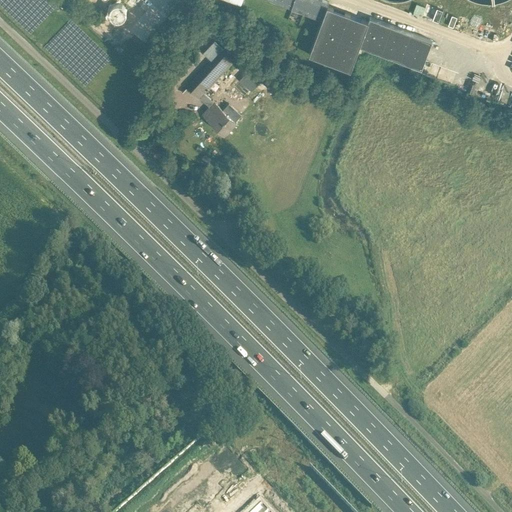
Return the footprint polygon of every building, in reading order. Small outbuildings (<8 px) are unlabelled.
[(270,0),(322,19),(329,1),(325,0),(270,0)] [(422,14),(438,21),(442,9),(427,3),(422,14)] [(197,33),(205,40),(216,27),(209,20),(197,33)] [(424,48),(427,38),(405,30),(401,40),(424,48)] [(434,41),(429,39),(426,49),(431,51),(434,41)] [(204,92),(227,67),(233,60),(222,49),(182,92),(183,92),(188,86),(211,108),(205,114),(224,132),(235,121),(204,92)] [(274,80),(256,63),(250,69),(268,87),(274,80)] [(284,94),(284,86),(271,87),(272,95),(284,94)] [(218,457),(212,463),(222,473),(227,468),(237,478),(246,469),(238,460),(239,459),(234,454),(233,455),(231,454),(222,462),(218,457)] [(206,474),(198,482),(212,497),(221,489),(212,479),(217,474),(207,464),(201,469),(206,474)] [(184,486),(179,491),(189,501),(194,496),(203,506),(212,497),(198,482),(189,491),(184,486)] [(175,504),(167,511),(183,511),(181,509),(185,504),(176,494),(170,500),(175,504)] [(276,496),(272,499),(277,504),(280,500),(276,496)]
